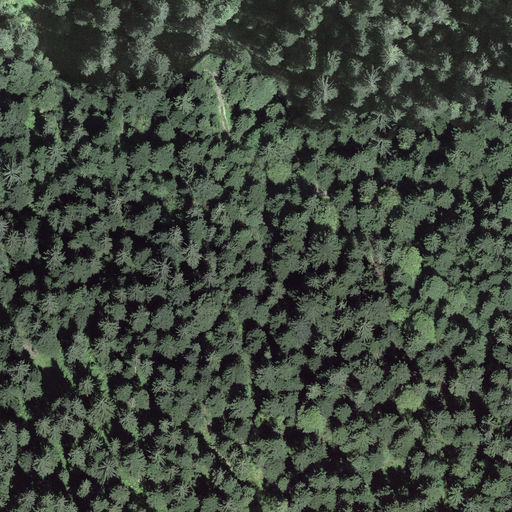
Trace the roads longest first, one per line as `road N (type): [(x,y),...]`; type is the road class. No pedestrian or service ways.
road 1 (track): [(511,120),(405,147),(386,181),(370,190),(273,195),(240,161),(219,84),(196,55),(164,43),(62,62),(46,42),(47,0)]
road 2 (track): [(0,321),(57,381),(150,511)]
